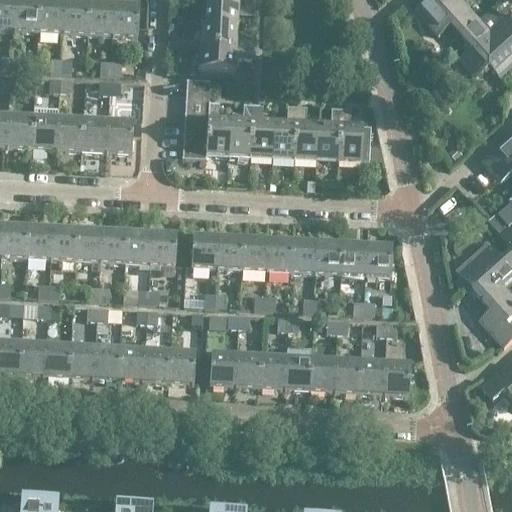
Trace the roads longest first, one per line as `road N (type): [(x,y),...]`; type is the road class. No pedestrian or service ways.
road 1 (residential): [(0,408),(455,431)]
road 2 (residential): [(149,197),(412,211)]
road 3 (residential): [(412,211),(455,431)]
road 4 (residential): [(357,0),(379,52),(412,211)]
road 5 (residential): [(149,197),(156,0)]
road 6 (residential): [(0,191),(149,197)]
